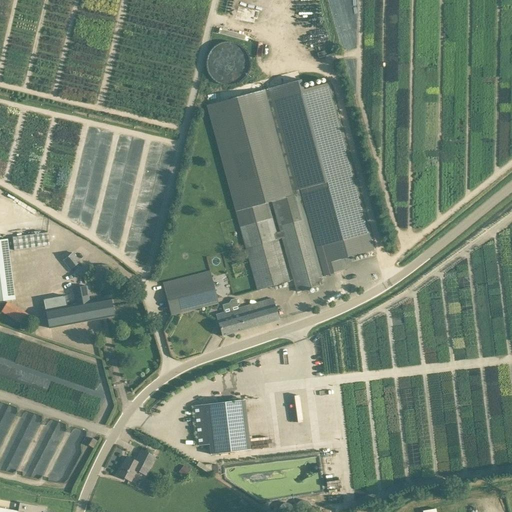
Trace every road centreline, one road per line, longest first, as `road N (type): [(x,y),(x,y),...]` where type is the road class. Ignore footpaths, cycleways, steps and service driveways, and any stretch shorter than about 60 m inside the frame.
road 1 (unclassified): [(79,511),(119,423),(173,372),(328,315),(382,286),(511,188)]
road 2 (unknown): [(0,192),(137,280),(173,372)]
